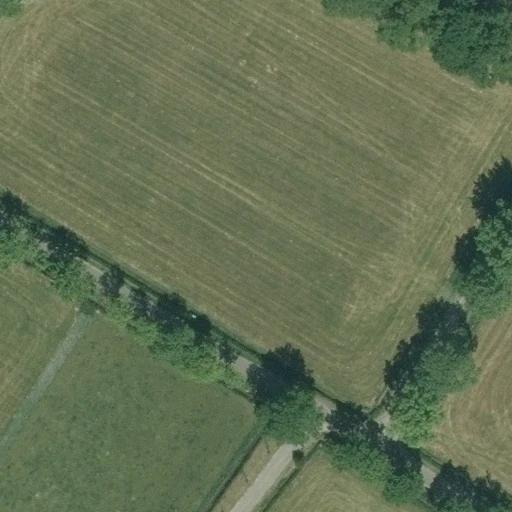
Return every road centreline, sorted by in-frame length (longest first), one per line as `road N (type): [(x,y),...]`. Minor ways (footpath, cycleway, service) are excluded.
road 1 (unclassified): [(374,447),(0,219)]
road 2 (unclassified): [(374,447),(511,215)]
road 3 (unclassified): [(481,511),(374,447)]
